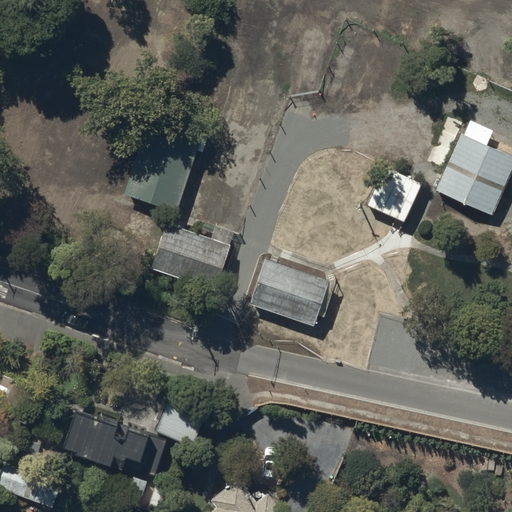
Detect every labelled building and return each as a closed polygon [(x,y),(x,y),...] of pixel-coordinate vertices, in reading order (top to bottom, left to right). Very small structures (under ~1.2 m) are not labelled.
[(271,0),(245,0),(231,36),(255,45),(271,0)] [(335,0),(307,0),(305,7),(329,17),(335,0)] [(511,25),(511,13),(485,2),(463,52),(494,66),(511,25)] [(511,33),(501,58),(511,63),(511,33)] [(354,85),(380,96),(395,59),(370,48),(354,85)] [(278,106),(235,86),(221,118),(263,138),(278,106)] [(203,127),(135,96),(103,164),(171,196),(203,127)] [(464,128),(460,127),(436,181),(493,206),(511,162),(511,149),(486,138),(492,124),(470,115),(464,128)] [(363,172),(316,153),(307,174),(354,193),(363,172)] [(421,179),(383,162),(367,197),(404,215),(421,179)] [(156,206),(113,192),(95,245),(138,259),(156,206)] [(212,230),(165,214),(151,260),(216,281),(234,225),(216,219),(212,230)] [(250,293),(312,314),(326,271),(264,250),(250,293)] [(332,269),(353,322),(381,311),(360,258),(332,269)] [(26,372),(6,362),(0,375),(0,397),(13,403),(26,372)] [(210,402),(171,384),(154,422),(193,439),(210,402)] [(116,417),(76,403),(64,439),(76,443),(75,446),(110,457),(109,461),(122,465),(123,463),(156,473),(166,439),(146,433),(147,428),(128,421),(125,431),(113,427),(116,417)] [(0,481),(52,501),(62,476),(4,454),(0,466),(0,481)] [(257,500),(238,477),(214,497),(220,503),(209,511),(284,511),(268,491),(257,500)]
